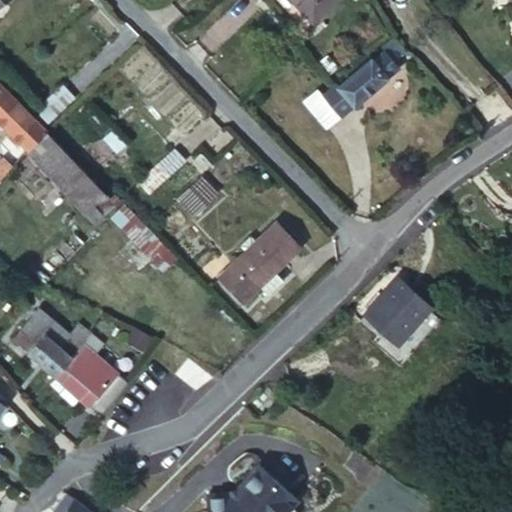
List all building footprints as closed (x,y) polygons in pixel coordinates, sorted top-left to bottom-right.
[(321,0),(326,0),(329,3),(331,0),(291,0),(305,15),(321,0)] [(310,20),(329,3),(326,0),(321,0),(305,15),(310,20)] [(334,84),(329,88),(324,92),(340,111),(341,113),(396,67),(383,50),(371,59),(370,57),(336,86),(334,84)] [(326,54),(318,61),(328,74),(337,67),(326,54)] [(327,123),(340,111),(324,92),(319,85),(305,97),(327,123)] [(58,114),(76,98),(66,86),(47,103),(58,114)] [(0,87),(0,124),(14,138),(24,150),(44,132),(37,124),(18,106),(0,87)] [(44,132),(24,150),(92,224),(120,200),(112,193),(107,198),(87,177),(44,132)] [(155,163),(136,180),(147,193),(183,160),(171,148),(156,163),(155,163)] [(0,159),(0,175),(10,165),(1,157),(0,159)] [(216,191),(200,176),(177,198),(193,214),(216,191)] [(191,274),(176,259),(122,203),(109,216),(128,237),(177,287),(191,274)] [(273,222),(218,277),(241,301),(258,285),(267,294),(283,280),(273,270),(298,246),(273,222)] [(60,245),(36,270),(46,278),(70,255),(60,245)] [(362,312),(396,343),(429,305),(395,275),(362,312)] [(61,295),(57,306),(76,313),(80,303),(61,295)] [(159,298),(137,323),(148,332),(169,308),(159,298)] [(9,338),(51,375),(80,341),(88,332),(77,322),(69,332),(37,305),(9,338)] [(80,341),(108,365),(119,353),(91,328),(88,332),(80,341)] [(131,329),(125,338),(142,348),(149,337),(131,329)] [(96,413),(124,379),(108,365),(80,341),(51,375),(62,384),(55,392),(67,403),(75,395),(96,413)] [(359,384),(342,411),(353,419),(371,392),(359,384)] [(207,485),(210,511),(293,511),(289,475),(207,485)] [(91,511),(72,497),(60,511),(91,511)]
